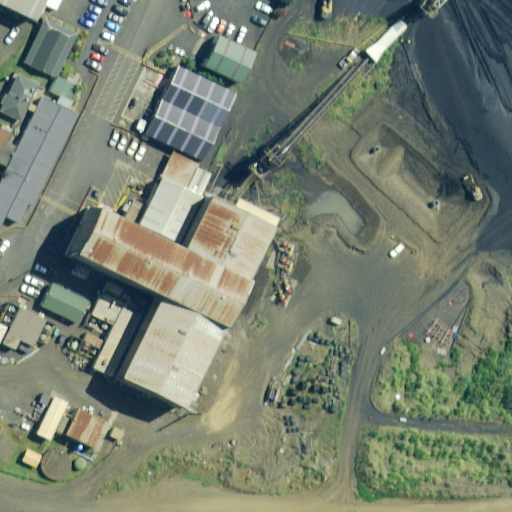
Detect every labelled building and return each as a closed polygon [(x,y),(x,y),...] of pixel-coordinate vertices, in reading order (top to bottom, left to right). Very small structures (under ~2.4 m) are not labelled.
[(0,0),(0,10),(29,25),(41,0),(0,0)] [(0,179),(0,232),(15,240),(88,94),(56,78),(77,35),(44,18),(0,104),(0,110),(28,124),(0,179)] [(90,208),(69,251),(116,274),(99,310),(123,322),(98,375),(180,414),(271,228),(193,191),(263,47),(217,25),(196,68),(175,58),(136,138),(168,153),(131,228),(90,208)] [(88,301),(52,284),(41,307),(77,324),(88,301)] [(45,321),(20,308),(2,344),(14,350),(19,340),(32,347),(45,321)] [(69,403),(47,392),(36,414),(44,418),(36,435),(49,441),(54,431),(64,411),(65,412),(69,403)] [(62,435),(77,442),(74,448),(80,451),(83,445),(93,450),(105,423),(75,409),(72,415),(62,435)] [(65,412),(64,411),(54,431),(62,435),(72,415),(65,412)] [(125,432),(114,428),(110,438),(120,442),(125,432)] [(41,456),(28,450),(22,462),(36,468),(41,456)]
